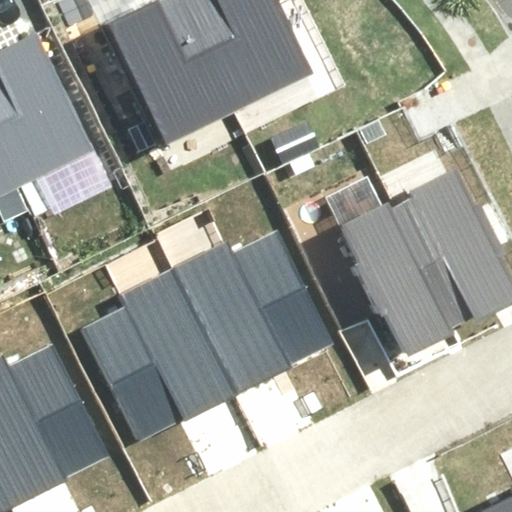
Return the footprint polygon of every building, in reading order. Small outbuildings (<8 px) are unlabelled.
[(125,0),(98,13),(155,136),(232,101),(185,0),(125,0)] [(185,0),(232,101),(311,64),(280,0),(185,0)] [(0,123),(25,176),(104,140),(45,16),(0,37),(0,123)] [(0,187),(25,176),(0,123),(0,187)] [(496,245),(471,195),(465,198),(447,162),(408,181),(410,186),(397,192),(455,311),(462,308),(466,315),(511,293),(490,248),(496,245)] [(360,248),(354,252),(378,301),(383,299),(405,344),(450,322),(447,315),(455,311),(397,192),(385,198),(383,193),(343,212),(360,248)] [(232,397),(332,349),(278,239),(235,260),(228,244),(171,273),(232,397)] [(82,336),(135,444),(232,397),(171,273),(116,300),(124,316),(82,336)] [(0,491),(7,507),(108,459),(53,349),(11,369),(3,354),(0,355),(0,491)] [(511,511),(511,475),(510,477),(511,481),(511,483),(476,500),(481,511),(511,511)]
